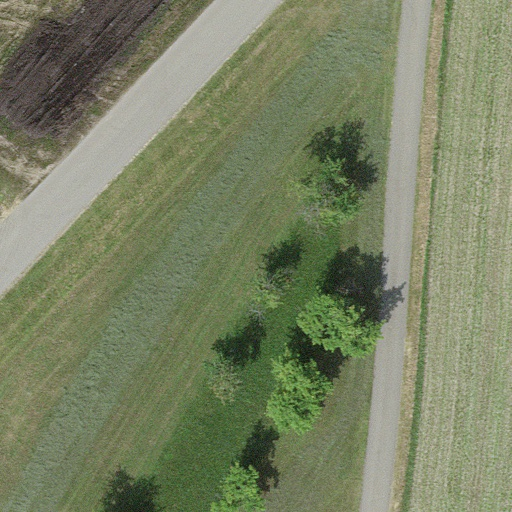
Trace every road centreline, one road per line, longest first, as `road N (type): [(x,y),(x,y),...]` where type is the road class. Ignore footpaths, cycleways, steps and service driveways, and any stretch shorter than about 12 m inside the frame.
road 1 (unclassified): [(428,0),(376,511)]
road 2 (residential): [(0,274),(260,0)]
